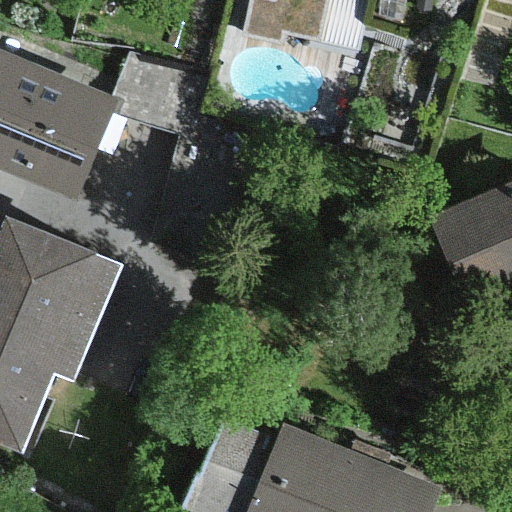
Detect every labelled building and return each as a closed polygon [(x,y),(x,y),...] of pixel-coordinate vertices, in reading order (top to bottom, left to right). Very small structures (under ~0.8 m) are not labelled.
[(245,0),(238,35),(278,43),(280,31),(316,39),(324,0),(245,0)] [(467,0),(375,0),(374,7),(460,29),(467,0)] [(208,70),(126,50),(110,90),(126,95),(119,116),(187,134),(195,110),(208,70)] [(110,99),(0,51),(0,166),(68,196),(110,99)] [(274,135),(195,110),(187,134),(153,243),(231,268),(274,135)] [(511,170),(415,212),(456,309),(511,284),(511,170)] [(0,442),(12,447),(43,373),(65,381),(115,259),(0,211),(0,442)] [(236,511),(267,434),(215,413),(171,502),(181,506),(178,511),(236,511)] [(425,511),(436,485),(272,421),(267,434),(236,511),(425,511)]
